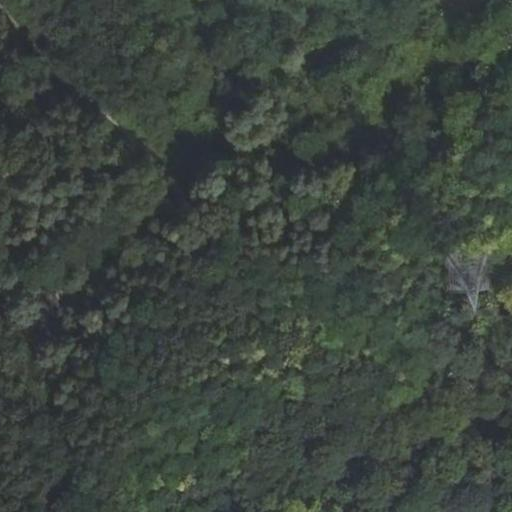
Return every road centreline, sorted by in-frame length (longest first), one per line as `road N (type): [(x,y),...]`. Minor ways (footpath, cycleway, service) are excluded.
road 1 (track): [(165,175),(0,3)]
road 2 (track): [(49,301),(154,213),(165,175)]
